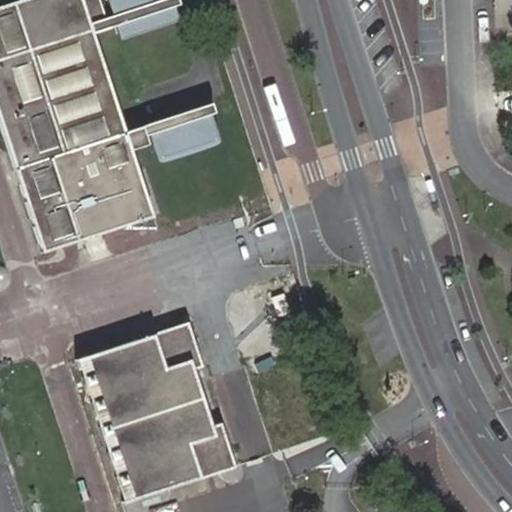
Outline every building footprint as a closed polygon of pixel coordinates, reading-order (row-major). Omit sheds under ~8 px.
[(19,0),(0,6),(0,125),(42,253),(150,218),(128,152),(123,134),(90,34),(87,24),(81,6),(79,0),(19,0)] [(87,24),(90,34),(172,7),(178,6),(175,0),(162,0),(111,17),(87,24)] [(105,0),(111,17),(162,0),(105,0)] [(176,16),(117,36),(118,41),(177,21),(176,16)] [(210,105),(123,134),(128,152),(146,146),(143,137),(209,116),(214,114),(210,105)] [(143,137),(146,146),(151,145),(157,164),(218,143),(209,116),(143,137)] [(207,427),(189,372),(200,369),(184,325),(77,359),(124,505),(234,470),(219,424),(207,427)]
